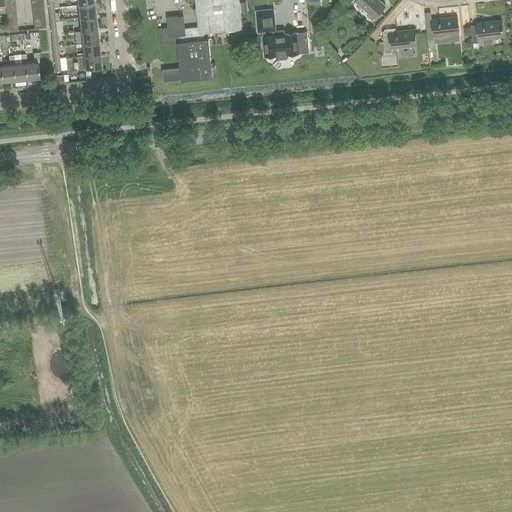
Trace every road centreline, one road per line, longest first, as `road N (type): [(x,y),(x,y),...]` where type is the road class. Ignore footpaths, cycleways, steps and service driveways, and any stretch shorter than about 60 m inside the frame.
road 1 (secondary): [(0,159),(511,103)]
road 2 (residential): [(0,104),(126,84),(120,0)]
